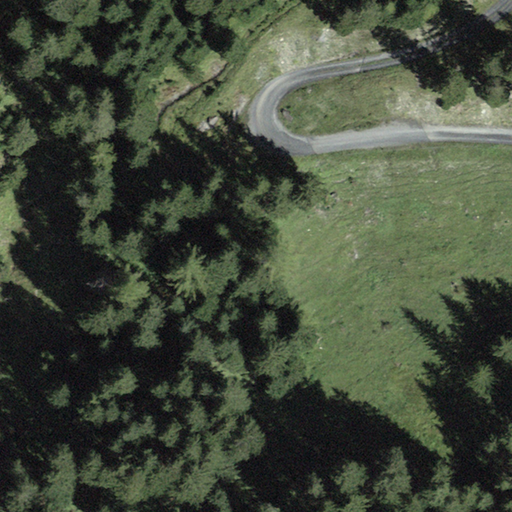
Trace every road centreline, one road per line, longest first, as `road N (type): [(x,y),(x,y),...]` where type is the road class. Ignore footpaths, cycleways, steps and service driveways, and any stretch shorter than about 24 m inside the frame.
road 1 (track): [(511,137),(386,134),(277,151),(256,125),(264,94),(292,73),(433,47),(510,0)]
road 2 (track): [(298,0),(176,98),(130,113),(126,136),(142,156),(256,125)]
